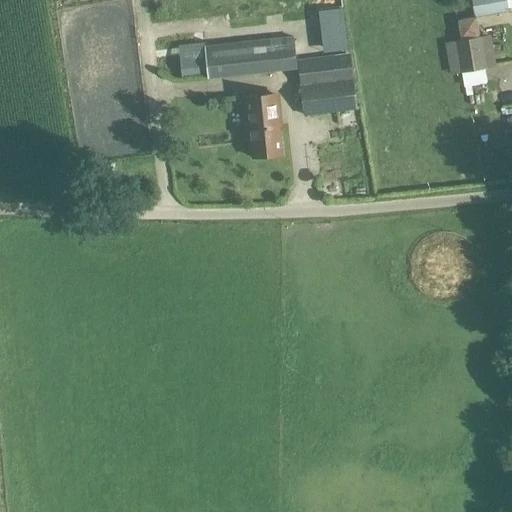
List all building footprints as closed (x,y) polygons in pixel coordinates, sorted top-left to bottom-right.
[(511,0),(471,0),(475,17),(507,12),(507,9),(511,8),(511,0)] [(297,70),(293,38),(205,47),(209,80),(297,70)] [(487,84),(485,69),(486,69),(481,40),(457,43),(461,72),(464,88),(487,84)] [(305,118),(358,111),(350,55),(297,62),(305,118)] [(275,95),(245,99),(248,130),(250,129),(253,159),(282,156),(275,95)]
